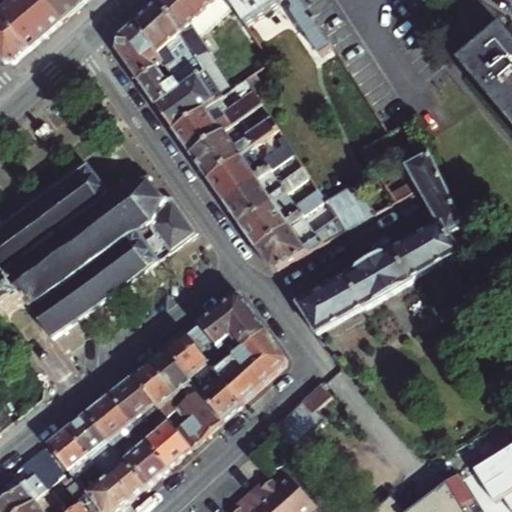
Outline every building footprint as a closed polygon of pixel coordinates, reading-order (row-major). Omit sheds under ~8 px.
[(0,0),(0,16),(31,50),(62,26),(40,0),(0,0)] [(40,0),(62,26),(85,5),(81,0),(40,0)] [(200,42),(235,11),(228,0),(163,0),(161,3),(194,55),(204,70),(209,66),(203,56),(208,52),(200,42)] [(228,0),(235,11),(246,28),(291,1),(296,7),(293,15),(322,58),(335,52),(301,0),(228,0)] [(194,55),(161,3),(139,26),(167,65),(172,72),(194,55)] [(13,65),(31,50),(0,16),(0,63),(1,65),(13,65)] [(167,65),(139,26),(121,41),(118,56),(140,84),(160,70),(167,65)] [(511,38),(505,30),(462,66),(511,126),(511,38)] [(140,84),(157,109),(183,91),(173,77),(168,81),(160,70),(140,84)] [(157,109),(174,133),(218,102),(223,98),(207,75),(183,91),(157,109)] [(174,133),(191,158),(237,127),(265,109),(247,82),(239,87),(247,100),(226,114),(218,102),(174,133)] [(53,132),(44,123),(34,131),(41,141),(53,132)] [(191,158),(209,182),(255,151),(280,134),(273,123),(247,141),(237,127),(191,158)] [(209,182),(226,206),(272,174),(296,158),(289,147),(264,164),(255,151),(209,182)] [(431,151),(407,164),(441,228),(448,240),(466,229),(431,151)] [(154,178),(150,176),(148,179),(127,185),(126,180),(123,181),(124,185),(109,195),(90,169),(83,174),(81,171),(78,174),(80,177),(63,190),(60,187),(57,189),(59,192),(42,205),(39,202),(36,205),(38,207),(20,221),(17,218),(14,220),(17,223),(13,226),(7,217),(0,221),(0,229),(3,233),(0,234),(0,267),(9,279),(5,282),(8,286),(0,292),(0,335),(10,348),(22,339),(10,323),(12,321),(9,317),(22,306),(26,311),(30,308),(54,341),(63,335),(65,338),(69,334),(67,332),(85,319),(88,323),(91,321),(88,316),(106,303),(109,307),(113,305),(109,301),(127,287),(130,293),(134,289),(131,284),(149,271),(152,276),(156,273),(153,268),(199,234),(175,199),(166,201),(152,182),(154,178)] [(226,206),(241,228),(288,196),(311,180),(303,169),(280,186),(272,174),(226,206)] [(376,217),(355,187),(327,205),(257,251),(270,270),(282,272),(376,217)] [(241,228),(257,251),(327,205),(319,193),(296,208),(288,196),(241,228)] [(448,240),(441,228),(398,252),(395,249),(345,276),(348,281),(300,305),(321,337),(365,310),(367,315),(416,286),(414,283),(458,260),(448,240)] [(234,301),(200,327),(213,343),(204,349),(209,356),(205,360),(216,374),(267,333),(244,299),(234,301)] [(287,359),(267,333),(216,374),(243,406),(286,367),(287,359)] [(205,360),(188,338),(168,353),(193,384),(197,390),(216,374),(205,360)] [(193,384),(168,353),(152,365),(177,396),(193,384)] [(177,396),(152,365),(135,379),(163,414),(166,419),(178,410),(184,405),(177,396)] [(223,422),(243,406),(216,374),(197,390),(199,393),(223,422)] [(163,414),(135,379),(112,398),(140,432),(145,428),(153,422),(163,414)] [(334,397),(323,385),(275,428),(296,451),(328,423),(318,411),(334,397)] [(192,451),(223,422),(199,393),(184,405),(178,410),(191,426),(179,435),(192,451)] [(140,432),(112,398),(89,416),(116,451),(121,447),(115,439),(125,431),(132,439),(140,432)] [(0,435),(14,424),(0,407),(0,435)] [(171,469),(192,451),(179,435),(166,419),(163,414),(153,422),(162,433),(154,439),(145,428),(140,432),(171,469)] [(116,451),(89,416),(69,431),(97,466),(116,451)] [(97,466),(69,431),(49,446),(78,481),(82,487),(87,482),(76,469),(83,464),(90,472),(97,466)] [(148,488),(171,469),(140,432),(132,439),(129,441),(138,452),(131,459),(121,447),(116,451),(126,462),(148,488)] [(0,501),(0,511),(19,511),(35,500),(65,476),(45,450),(26,465),(34,474),(0,501)] [(511,511),(511,450),(476,472),(496,505),(505,500),(511,511)] [(122,511),(148,488),(126,462),(89,497),(101,511),(122,511)] [(251,494),(266,511),(314,511),(316,510),(287,478),(280,485),(275,479),(266,487),(263,484),(251,494)] [(476,500),(461,478),(411,511),(403,511),(392,499),(375,511),(465,511),(463,509),(476,500)] [(86,511),(101,511),(89,497),(82,487),(78,481),(68,487),(83,507),(86,511)] [(266,511),(251,494),(238,505),(242,509),(238,511),(266,511)] [(44,511),(35,500),(19,511),(44,511)]
